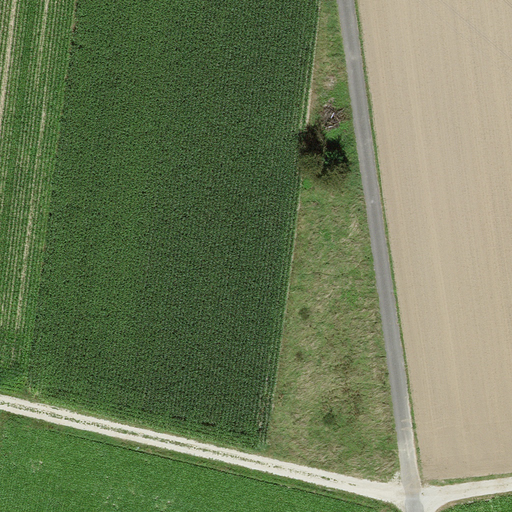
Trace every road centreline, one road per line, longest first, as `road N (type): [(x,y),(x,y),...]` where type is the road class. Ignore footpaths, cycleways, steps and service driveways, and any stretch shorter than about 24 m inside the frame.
road 1 (track): [(341,0),(413,511)]
road 2 (track): [(412,503),(0,409)]
